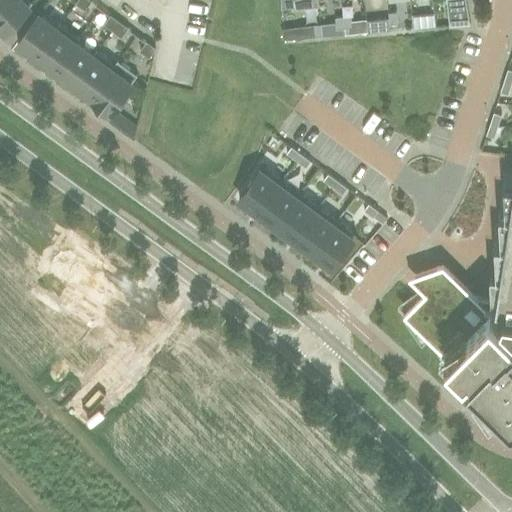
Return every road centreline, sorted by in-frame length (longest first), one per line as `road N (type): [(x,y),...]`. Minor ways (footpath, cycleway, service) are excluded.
road 1 (tertiary): [(328,339),(0,95)]
road 2 (residential): [(503,0),(448,179),(328,339)]
road 3 (tertiary): [(0,138),(303,365)]
road 4 (tertiary): [(511,511),(328,339)]
road 5 (tertiary): [(303,365),(456,511)]
